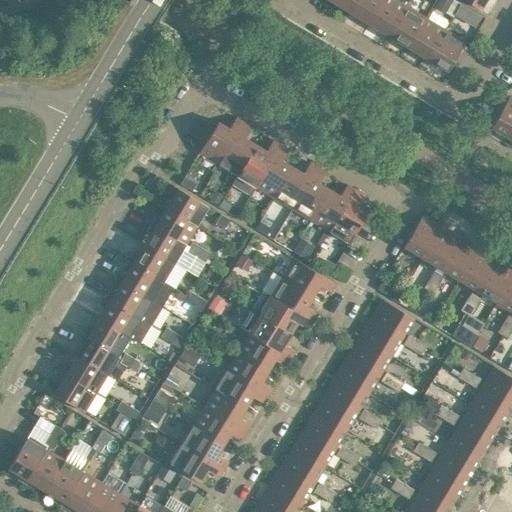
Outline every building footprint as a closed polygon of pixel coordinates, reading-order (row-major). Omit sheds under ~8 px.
[(330,0),(349,11),(356,0),(330,0)] [(369,23),(382,0),(356,0),(349,11),(369,23)] [(397,0),(382,0),(369,23),(388,35),(406,5),(397,0)] [(446,12),(453,0),(438,0),(434,7),(445,13),(446,12)] [(465,0),(481,9),(486,0),(465,0)] [(471,9),(461,3),(454,14),(464,20),(471,9)] [(406,5),(388,35),(408,47),(426,17),(406,5)] [(426,17),(408,47),(427,59),(445,29),(426,17)] [(448,71),(466,42),(445,29),(427,59),(448,71)] [(511,99),(509,97),(491,127),(511,139),(511,138),(511,99)] [(218,121),(199,152),(219,164),(244,122),(236,117),(230,128),(218,121)] [(245,138),(252,127),(244,122),(219,164),(237,175),(256,144),(245,138)] [(273,139),(267,151),(256,144),(237,175),(256,186),(281,144),(273,139)] [(282,160),(289,149),(281,144),(256,186),(274,197),(293,167),(282,160)] [(310,162),(304,173),(293,167),(274,197),(293,209),(318,166),(310,162)] [(319,183),(326,171),(318,166),(293,209),(311,220),(330,189),(319,183)] [(187,173),(181,183),(193,190),(199,180),(187,173)] [(347,184),(340,195),(330,189),(311,220),(330,231),(355,189),(347,184)] [(168,194),(173,196),(166,207),(197,225),(209,206),(174,185),(168,194)] [(349,243),(368,212),(356,205),(363,194),(355,189),(330,231),(349,243)] [(215,190),(210,199),(219,204),(224,195),(215,190)] [(160,217),(156,215),(151,223),(186,244),(197,225),(166,207),(160,217)] [(225,228),(230,219),(221,213),(215,223),(225,228)] [(422,215),(404,246),(423,258),(442,227),(422,215)] [(270,227),(261,221),(256,228),(266,234),(270,227)] [(146,231),(150,233),(144,244),(175,262),(186,244),(151,223),(146,231)] [(442,227),(423,258),(442,269),(460,238),(442,227)] [(301,237),(293,250),(307,259),(315,246),(301,237)] [(460,238),(442,269),(460,280),(479,249),(460,238)] [(192,241),(187,251),(196,256),(201,247),(192,241)] [(138,254),(133,252),(129,260),(164,281),(175,262),(144,244),(138,254)] [(205,262),(210,252),(201,247),(196,256),(205,262)] [(479,249),(460,280),(479,291),(497,260),(479,249)] [(241,253),(235,264),(246,270),(252,260),(241,253)] [(320,285),(331,292),(336,283),(294,258),(282,277),(313,296),(320,285)] [(321,268),(330,273),(336,264),(327,259),(321,268)] [(164,281),(129,260),(124,268),(128,270),(122,281),(163,305),(174,287),(164,281)] [(511,269),(497,260),(479,291),(497,302),(511,277),(511,269)] [(444,275),(435,269),(430,278),(439,284),(444,275)] [(282,277),(273,271),(262,290),(263,290),(271,295),(313,321),(318,313),(307,306),(313,296),(282,277)] [(229,277),(222,289),(232,295),(239,284),(229,277)] [(511,277),(497,302),(511,311),(511,277)] [(424,288),(433,293),(439,284),(430,278),(424,288)] [(393,285),(383,279),(378,288),(387,294),(393,285)] [(115,291),(111,289),(106,296),(152,324),(163,305),(122,281),(115,291)] [(192,304),(198,295),(189,290),(183,299),(192,304)] [(263,290),(251,309),(260,314),(291,333),(297,322),(309,329),(313,321),(271,295),(263,290)] [(481,297),(472,292),(466,301),(476,307),(481,297)] [(201,310),(207,301),(198,295),(192,304),(201,310)] [(101,305),(106,307),(99,318),(130,336),(140,342),(152,324),(106,296),(101,305)] [(216,296),(208,307),(219,313),(226,302),(216,296)] [(414,318),(383,299),(372,318),(402,337),(414,318)] [(461,310),(470,315),(476,307),(466,301),(461,310)] [(251,309),(240,327),(249,332),(291,358),(296,350),(285,343),(291,333),(260,314),(251,309)] [(511,316),(509,314),(503,323),(511,328),(511,316)] [(93,328),(89,326),(84,333),(119,355),(130,336),(99,318),(93,328)] [(360,337),(391,355),(402,337),(372,318),(360,337)] [(460,323),(452,335),(471,346),(478,334),(460,323)] [(498,332),(507,338),(511,330),(511,328),(503,323),(498,332)] [(170,342),(176,332),(167,327),(161,336),(170,342)] [(179,347),(185,338),(184,337),(176,332),(170,342),(179,347)] [(275,359),(286,366),(291,358),(249,332),(238,351),(269,370),(275,359)] [(79,341),(83,344),(77,355),(108,373),(118,379),(126,366),(120,362),(122,357),(119,355),(84,333),(79,341)] [(409,335),(403,344),(412,349),(418,340),(409,335)] [(490,341),(479,335),(473,345),(483,352),(490,341)] [(349,355),(380,374),(391,355),(360,337),(349,355)] [(421,355),(427,345),(418,340),(412,349),(421,355)] [(186,345),(179,357),(194,366),(201,354),(186,345)] [(274,387),(262,380),(269,370),(238,351),(227,369),(269,395),(274,387)] [(125,352),(122,357),(120,362),(126,366),(129,367),(134,358),(125,352)] [(71,365),(66,363),(61,370),(97,392),(108,373),(77,355),(71,365)] [(338,374),(369,392),(380,374),(349,355),(338,374)] [(138,372),(143,363),(134,358),(129,367),(138,372)] [(511,376),(494,366),(482,385),(511,403),(511,376)] [(463,368),(458,377),(467,382),(472,373),(463,368)] [(253,396),(264,403),(269,395),(227,369),(215,388),(246,407),(253,396)] [(57,378),(61,381),(54,392),(85,411),(97,392),(61,370),(57,378)] [(386,371),(381,381),(390,386),(395,377),(386,371)] [(169,373),(164,382),(175,388),(180,380),(169,373)] [(476,388),(481,379),(472,373),(467,382),(476,388)] [(327,392),(358,411),(369,392),(338,374),(327,392)] [(399,392),(404,382),(395,377),(390,386),(399,392)] [(471,403),(502,422),(511,405),(511,403),(482,385),(471,403)] [(251,424),(240,417),(246,407),(215,388),(204,406),(246,432),(251,424)] [(153,400),(165,408),(171,398),(159,390),(153,400)] [(316,411),(346,429),(358,411),(327,392),(316,411)] [(125,415),(131,406),(122,401),(122,400),(116,409),(125,415)] [(145,413),(158,420),(165,408),(153,400),(145,413)] [(460,422),(491,441),(502,422),(471,403),(460,422)] [(441,405),(435,414),(444,419),(450,410),(441,405)] [(137,416),(140,411),(131,406),(125,415),(134,420),(137,416)] [(230,433),(242,440),(246,432),(204,406),(193,425),(224,444),(230,433)] [(364,408),(358,418),(367,423),(373,414),(364,408)] [(453,425),(459,416),(450,410),(444,419),(453,425)] [(346,429),(316,411),(305,429),(335,448),(346,429)] [(376,429),(382,419),(373,414),(367,423),(376,429)] [(449,440),(479,459),(491,441),(460,422),(449,440)] [(49,433),(35,424),(9,468),(20,475),(17,479),(25,484),(47,449),(42,446),(44,442),(49,433)] [(64,430),(55,424),(49,433),(59,439),(64,430)] [(229,461),(217,454),(224,444),(193,425),(182,443),(224,469),(229,461)] [(134,428),(128,438),(138,444),(144,434),(134,428)] [(106,444),(112,435),(103,429),(97,438),(106,444)] [(335,448),(305,429),(293,448),(324,466),(335,448)] [(44,442),(53,448),(59,439),(49,433),(44,442)] [(113,433),(106,445),(117,451),(123,439),(113,433)] [(101,453),(106,444),(97,438),(92,447),(101,453)] [(437,459),(468,478),(479,459),(449,440),(437,459)] [(419,441),(413,451),(422,456),(428,447),(419,441)] [(170,463),(201,481),(208,470),(219,477),(224,469),(182,443),(170,463)] [(342,445),(336,455),(345,460),(351,451),(342,445)] [(431,462),(437,452),(428,447),(422,456),(431,462)] [(324,466),(293,448),(282,466),(313,485),(324,466)] [(33,489),(36,484),(46,491),(65,460),(47,449),(25,484),(33,489)] [(57,497),(54,501),(62,506),(84,471),(90,461),(71,450),(65,460),(46,491),(57,497)] [(144,466),(150,456),(140,451),(135,460),(144,466)] [(354,466),(360,456),(351,451),(345,460),(354,466)] [(426,477),(457,496),(468,478),(437,459),(426,477)] [(139,475),(144,466),(135,460),(129,469),(138,475),(139,475)] [(313,485),(282,466),(271,485),(302,503),(313,485)] [(70,511),(73,507),(81,511),(84,511),(102,482),(84,471),(62,506),(70,511)] [(191,482),(181,476),(176,485),(186,491),(191,482)] [(447,511),(457,496),(426,477),(415,496),(441,511),(447,511)] [(396,478),(391,488),(400,493),(405,484),(396,478)] [(109,511),(120,493),(102,482),(84,511),(109,511)] [(319,482),(314,491),(323,497),(328,488),(319,482)] [(409,499),(414,489),(405,484),(400,493),(409,499)] [(296,511),(302,503),(271,485),(260,503),(274,511),(296,511)] [(332,502),(337,493),(328,488),(323,497),(332,502)] [(134,511),(139,505),(120,493),(109,511),(134,511)] [(197,493),(190,505),(197,509),(204,498),(197,493)] [(441,511),(415,496),(405,511),(441,511)] [(254,511),(274,511),(260,503),(254,511)]
